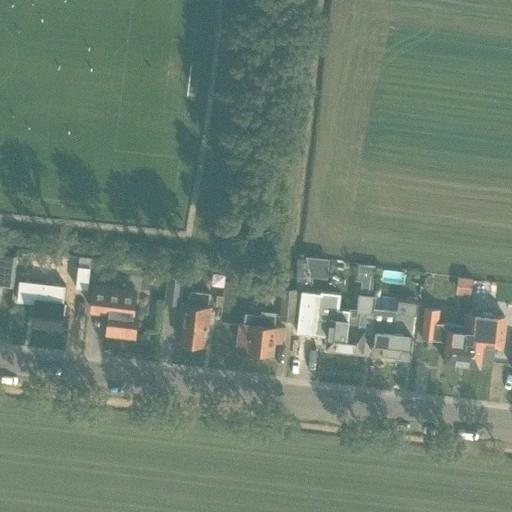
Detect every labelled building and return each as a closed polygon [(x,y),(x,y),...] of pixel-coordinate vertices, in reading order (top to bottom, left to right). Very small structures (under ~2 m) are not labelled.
[(95,279),(97,256),(85,255),(82,277),(95,279)] [(455,272),(454,290),(470,291),(471,273),(455,272)] [(180,303),(184,277),(168,275),(165,301),(180,303)] [(32,325),(62,328),(65,300),(64,300),(65,284),(20,279),(17,300),(35,302),(32,325)] [(135,334),(138,310),(135,310),(138,287),(93,282),(90,310),(109,313),(107,331),(135,334)] [(297,288),(282,286),(279,318),(295,320),(297,288)] [(323,290),(302,287),(297,331),(327,334),(326,347),(344,349),(349,308),(339,307),(340,292),(323,290)] [(210,292),(189,290),(188,302),(184,301),(181,324),(182,324),(180,340),(205,343),(207,327),(208,327),(211,305),(208,304),(210,292)] [(349,308),(344,349),(363,351),(365,326),(371,327),(374,297),(359,296),(358,309),(349,308)] [(375,331),(372,352),(409,357),(414,314),(415,314),(416,302),(398,300),(397,312),(395,311),(394,326),(383,325),(386,299),(374,297),(371,327),(375,327),(375,331)] [(444,361),(461,363),(465,325),(437,321),(439,309),(425,308),(422,337),(439,339),(446,340),(444,361)] [(260,313),(245,311),(244,321),(240,320),(238,340),(249,341),(248,348),(273,351),(275,337),(282,338),(283,326),(275,324),(276,311),(261,309),(260,313)] [(505,314),(467,309),(465,325),(461,363),(480,365),(481,362),(492,361),(495,338),(502,339),(505,314)]
